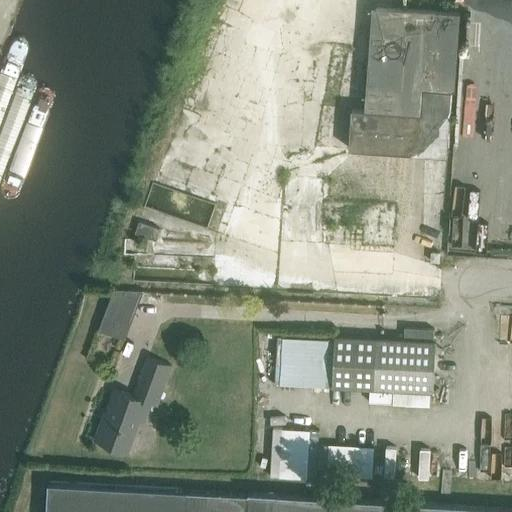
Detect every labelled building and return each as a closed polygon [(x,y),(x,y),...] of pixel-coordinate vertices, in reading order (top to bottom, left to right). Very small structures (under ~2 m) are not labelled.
[(458,11),(372,5),(364,110),(351,109),(348,149),(444,156),(449,88),(453,88),(458,11)] [(289,200),(288,231),(321,231),(321,201),(289,200)] [(145,292),(117,290),(101,330),(126,340),(145,292)] [(435,341),(333,337),(331,387),(432,392),(435,341)] [(171,365),(147,357),(133,396),(115,389),(96,441),(127,452),(138,421),(144,423),(150,404),(156,406),(165,381),(171,365)] [(511,511),(511,509),(247,495),(246,495),(191,492),(46,484),(44,511),(511,511)]
